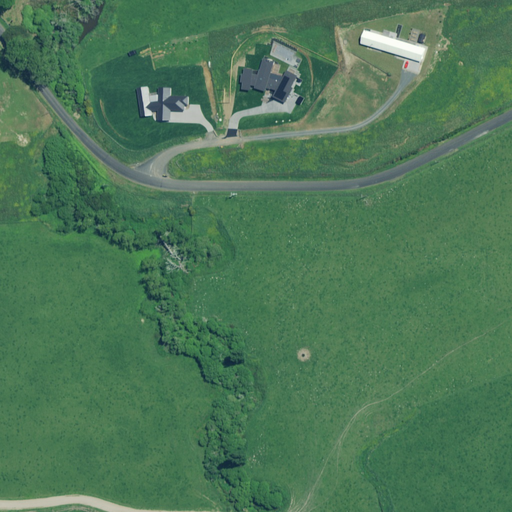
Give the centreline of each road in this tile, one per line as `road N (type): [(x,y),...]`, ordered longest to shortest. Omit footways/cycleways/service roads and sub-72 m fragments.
road 1 (unclassified): [(0,31),(92,149),(150,180),(369,180),(511,115)]
road 2 (track): [(124,511),(74,497),(0,499)]
